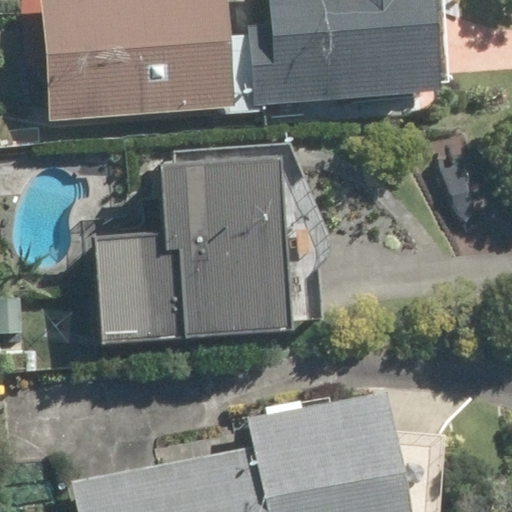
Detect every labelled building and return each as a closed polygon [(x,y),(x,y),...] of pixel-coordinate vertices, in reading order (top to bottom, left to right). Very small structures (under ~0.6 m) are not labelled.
[(220,0),(41,0),(52,123),(216,110),(216,116),(243,115),(236,36),(224,38),(220,0)] [(245,35),(236,36),(243,115),(263,112),(263,106),(435,93),(427,0),(266,0),(269,25),(244,26),(245,35)] [(276,335),(275,324),(263,163),(160,168),(145,170),(145,172),(150,238),(83,244),(91,349),(276,335)] [(0,335),(19,334),(17,302),(0,302),(0,335)] [(396,511),(372,395),(246,421),(251,445),(67,482),(72,511),(396,511)]
